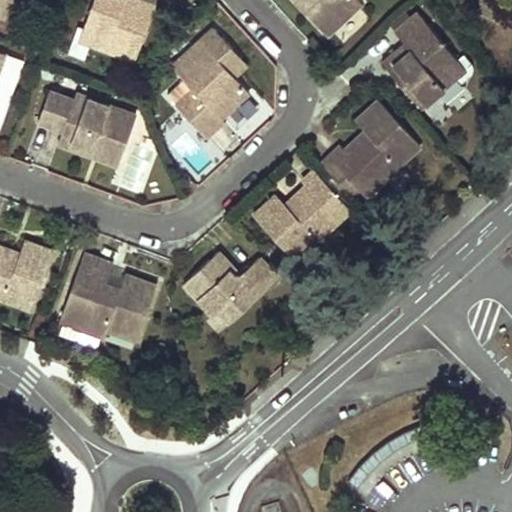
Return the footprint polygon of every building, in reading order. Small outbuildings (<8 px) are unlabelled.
[(0,0),(0,16),(4,18),(10,0),(0,0)] [(93,0),(83,27),(94,31),(90,43),(134,60),(155,6),(139,0),(134,0),(132,6),(124,3),(125,0),(93,0)] [(293,0),(326,35),(361,2),(359,0),(293,0)] [(457,59),(417,13),(394,32),(404,43),(410,49),(403,55),(398,49),(382,63),(419,107),(456,76),(448,66),(457,59)] [(94,31),(83,27),(79,39),(90,43),(94,31)] [(227,69),(240,57),(212,27),(171,66),(192,89),(200,97),(183,113),(206,138),(224,121),(220,118),(248,91),(233,75),(227,69)] [(410,49),(404,43),(398,49),(403,55),(410,49)] [(0,51),(0,121),(23,60),(0,51)] [(240,57),(227,69),(233,75),(246,63),(240,57)] [(465,68),(457,59),(448,66),(456,76),(465,68)] [(192,89),(175,105),(183,113),(200,97),(192,89)] [(38,120),(49,124),(60,95),(49,91),(38,120)] [(254,91),(224,119),(243,139),(273,112),(254,91)] [(75,93),(73,99),(84,104),(87,97),(75,93)] [(60,95),(49,124),(62,129),(73,134),(68,146),(91,155),(93,150),(99,153),(97,157),(117,164),(136,115),(87,97),(84,104),(73,99),(60,95)] [(358,188),(386,161),(401,162),(420,145),(378,99),(356,120),(365,130),(368,134),(360,142),(356,138),(344,150),(341,146),(329,157),(358,188)] [(57,142),(68,146),(73,134),(62,129),(57,142)] [(365,130),(356,138),(360,142),(368,134),(365,130)] [(401,162),(386,161),(358,188),(365,196),(401,162)] [(313,243),(314,227),(343,201),(314,170),(302,181),(305,184),(293,196),(297,199),(288,207),(285,204),(275,194),(253,214),(295,260),(313,243)] [(297,199),(293,196),(285,204),(288,207),(297,199)] [(343,201),(314,227),(313,243),(350,209),(343,201)] [(0,286),(2,287),(8,301),(32,309),(53,251),(24,240),(19,253),(17,258),(6,254),(8,249),(0,246),(0,286)] [(19,253),(8,249),(6,254),(17,258),(19,253)] [(230,320),(277,277),(258,257),(239,275),(217,251),(183,282),(212,313),(213,314),(219,309),(230,320)] [(112,264),(83,253),(59,319),(63,320),(100,334),(105,336),(107,329),(137,340),(156,285),(124,274),(119,288),(117,295),(103,290),(105,283),(112,264)] [(119,288),(105,283),(103,290),(117,295),(119,288)] [(212,313),(207,317),(219,330),(230,320),(219,309),(213,314),(212,313)] [(63,320),(58,333),(95,347),(100,334),(63,320)]
